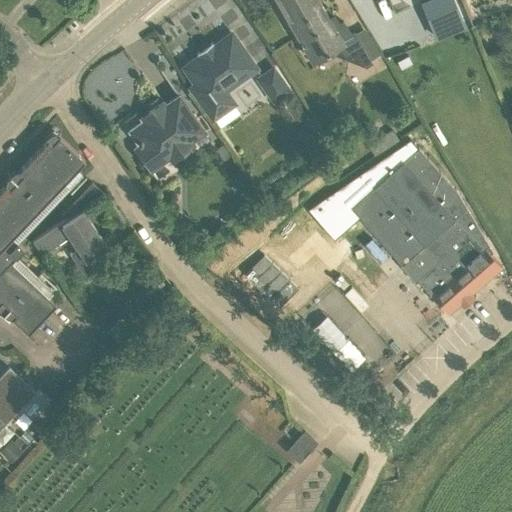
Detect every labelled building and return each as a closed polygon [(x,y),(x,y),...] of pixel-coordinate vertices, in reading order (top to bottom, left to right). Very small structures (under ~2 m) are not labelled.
[(319,0),(277,0),(298,34),(329,17),(329,16),(319,0)] [(421,0),(437,38),(467,25),(456,0),(421,0)] [(354,30),(352,32),(344,18),(338,22),(334,13),(329,16),(329,17),(298,34),(312,59),(338,43),(344,54),(362,44),(354,30)] [(504,32),(497,36),(502,44),(508,40),(504,32)] [(226,88),(255,68),(232,33),(214,46),(216,48),(202,57),(201,55),(184,67),(196,84),(193,86),(215,118),(237,103),(226,88)] [(408,56),(397,62),(401,69),(412,63),(408,56)] [(274,67),(260,78),(275,99),(289,89),(274,67)] [(179,95),(166,104),(164,101),(149,112),(151,115),(129,130),(139,145),(135,148),(151,170),(168,157),(171,161),(194,145),(191,141),(205,131),(179,95)] [(293,143),(309,153),(318,139),(302,129),(293,143)] [(394,129),(370,146),(375,154),(376,154),(400,137),(399,136),(394,129)] [(0,301),(2,299),(16,312),(12,316),(28,331),(56,302),(12,260),(24,246),(13,235),(85,159),(60,135),(52,142),(48,139),(20,169),(23,173),(20,176),(10,187),(6,183),(0,189),(0,301)] [(216,149),(223,159),(230,154),(223,144),(216,149)] [(374,187),(351,207),(396,257),(402,263),(399,266),(414,282),(417,279),(425,288),(426,289),(448,313),(460,302),(464,306),(475,297),(471,292),(486,279),(502,266),(490,252),(486,248),(484,246),(488,243),(467,206),(457,190),(419,147),(403,161),(402,160),(391,170),(373,186),(374,187)] [(93,181),(72,203),(80,210),(83,208),(105,193),(93,181)] [(107,245),(83,208),(80,210),(68,217),(35,239),(44,254),(73,235),(87,258),(107,245)] [(264,255),(245,276),(279,309),(299,288),(264,255)] [(101,318),(112,314),(108,304),(97,308),(101,318)] [(138,321),(126,311),(107,332),(119,342),(138,321)] [(35,391),(9,366),(0,376),(0,406),(11,417),(35,391)] [(0,406),(0,428),(11,417),(0,406)] [(30,427),(40,437),(49,427),(39,418),(30,427)] [(316,441),(305,430),(286,450),(298,461),(316,441)] [(24,432),(19,437),(26,444),(31,438),(24,432)] [(12,439),(0,450),(12,462),(23,450),(12,439)]
